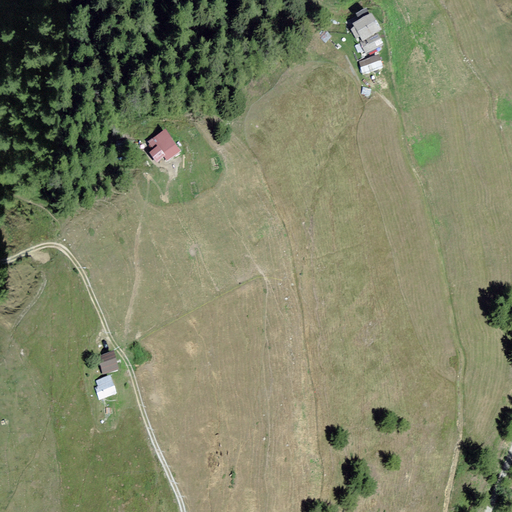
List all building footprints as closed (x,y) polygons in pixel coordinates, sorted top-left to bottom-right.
[(363,17),(349,26),(357,39),(371,31),(363,17)] [(371,35),(356,43),(362,54),(377,46),(371,35)] [(373,56),(357,61),(361,76),(378,71),(373,56)] [(146,142),(152,150),(146,155),(153,163),(160,158),(165,161),(175,153),(158,132),(146,142)] [(109,355),(96,358),(100,373),(113,369),(109,355)] [(109,395),(105,377),(94,380),(99,397),(109,395)]
